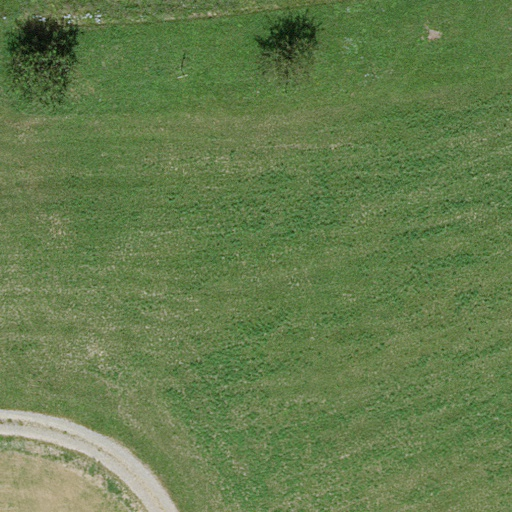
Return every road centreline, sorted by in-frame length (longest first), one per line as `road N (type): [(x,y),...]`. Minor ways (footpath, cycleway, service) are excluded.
road 1 (track): [(113,469),(28,249),(0,104)]
road 2 (track): [(154,511),(113,469),(26,427),(0,423)]
